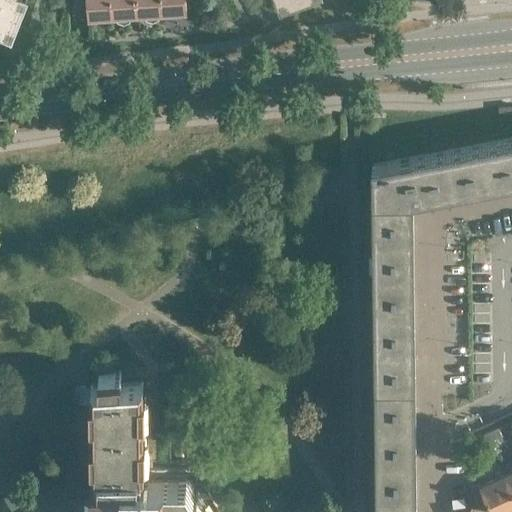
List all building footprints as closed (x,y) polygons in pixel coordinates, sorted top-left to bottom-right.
[(0,0),(0,25),(9,29),(21,0),(0,0)] [(113,15),(112,0),(71,0),(71,1),(71,18),(113,15)] [(112,0),(113,15),(137,13),(136,0),(112,0)] [(161,12),(160,0),(136,0),(137,13),(161,12)] [(160,0),(161,12),(186,10),(184,0),(160,0)] [(511,176),(511,136),(372,163),(376,511),(415,511),(411,196),(511,176)] [(511,274),(473,292),(511,376),(511,274)] [(121,383),(121,371),(98,371),(98,383),(91,383),(92,492),(88,492),(86,493),(81,494),(77,496),(73,498),(70,500),(68,502),(66,504),(62,507),(60,509),(57,511),(208,511),(196,492),(194,493),(185,478),(140,479),(140,471),(142,471),(141,383),(121,383)] [(487,432),(492,444),(504,439),(498,427),(487,432)] [(481,449),(492,444),(487,432),(476,437),(481,449)] [(501,511),(511,507),(511,488),(505,474),(480,485),(492,511),(501,511)]
